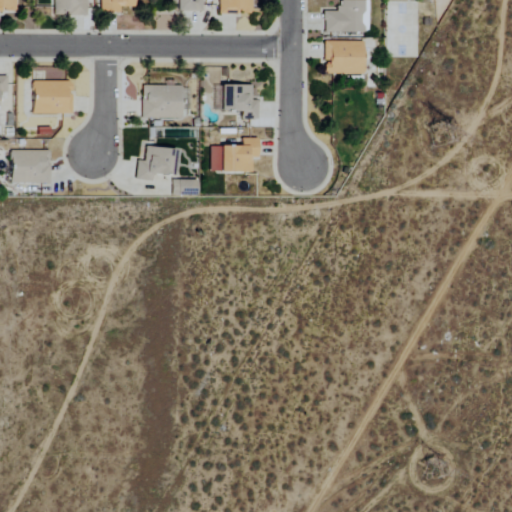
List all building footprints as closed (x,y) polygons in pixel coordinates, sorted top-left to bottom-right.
[(13,0),(0,0),(0,13),(14,13),(13,0)] [(53,0),(53,16),(85,17),(84,0),(53,0)] [(134,0),(99,0),(99,14),(118,14),(118,7),(134,8),(134,0)] [(169,0),(170,4),(176,4),(176,11),(200,12),(200,0),(169,0)] [(250,0),(217,0),(217,15),(237,16),(237,14),(250,14),(250,0)] [(368,34),(368,1),(338,1),(338,12),(324,12),(323,33),(368,34)] [(363,43),(324,42),(324,75),(363,76),(363,43)] [(71,115),(71,94),(70,94),(70,82),(32,82),(31,115),(71,115)] [(180,119),(180,86),(141,86),(140,119),(180,119)] [(257,120),(257,101),(251,101),(251,86),(220,87),(221,112),(241,112),(241,120),(257,120)] [(251,173),(251,158),(257,158),(257,139),(241,139),(241,148),(209,147),(209,173),(251,173)] [(136,161),(134,181),(151,182),(152,175),(173,177),(175,151),(144,148),(143,162),(136,161)] [(49,151),(10,152),(10,185),(49,184),(49,151)] [(170,196),(195,197),(196,182),(171,181),(170,196)]
